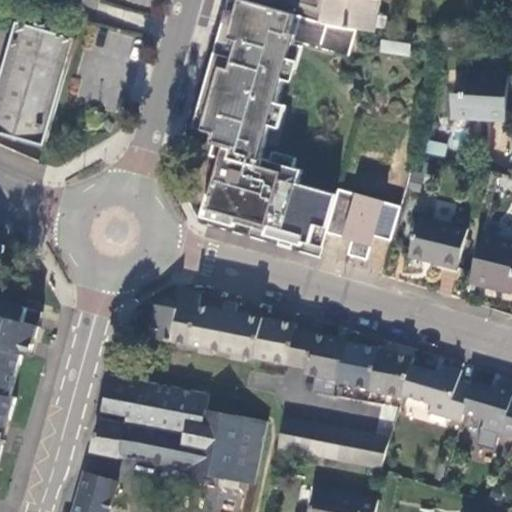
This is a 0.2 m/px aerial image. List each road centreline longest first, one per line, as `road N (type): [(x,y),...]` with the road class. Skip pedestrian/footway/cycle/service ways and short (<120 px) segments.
road 1 (unclassified): [(511,344),(157,244)]
road 2 (tertiary): [(40,511),(105,278)]
road 3 (tertiary): [(188,0),(129,188)]
